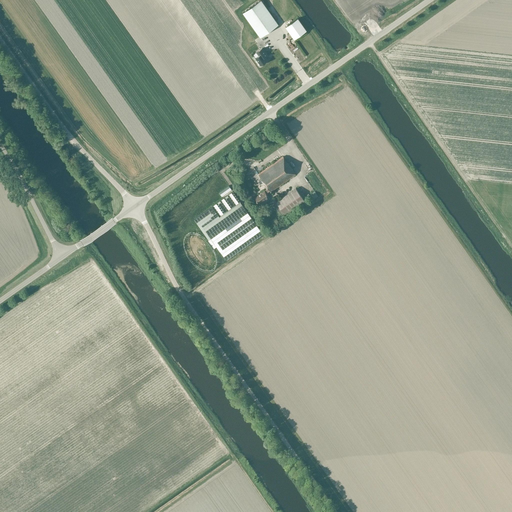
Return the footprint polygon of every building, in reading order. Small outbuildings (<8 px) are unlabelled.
[(260,0),(243,12),(260,37),(278,24),(261,0),(260,0)] [(298,19),(286,27),(294,39),(306,30),(298,19)] [(255,58),(261,65),(267,60),(265,57),(267,55),(262,48),(257,52),(259,55),(255,58)] [(267,194),(271,191),(296,173),(284,156),(259,173),(262,178),(264,181),(268,187),(264,190),(255,197),(259,204),(269,197),(267,194)] [(296,188),(276,201),(285,214),(305,201),(296,188)] [(235,205),(240,201),(233,191),(227,195),(235,205)] [(227,211),(233,207),(225,197),(220,200),(227,211)] [(219,216),(225,212),(218,202),(212,206),(219,216)] [(207,241),(213,249),(217,246),(226,260),(264,235),(245,208),(208,234),(211,238),(207,241)]
